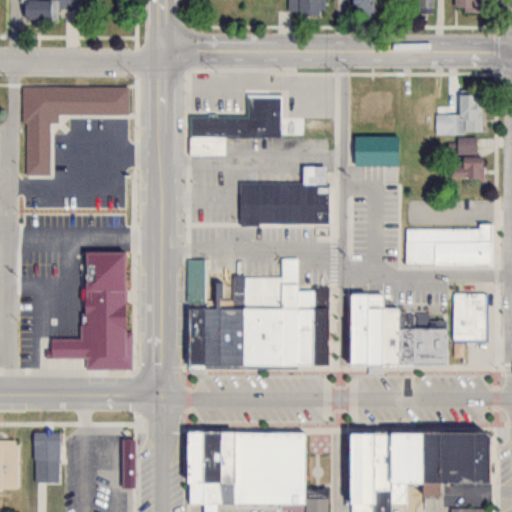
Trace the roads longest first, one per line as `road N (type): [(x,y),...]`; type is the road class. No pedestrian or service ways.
road 1 (tertiary): [(511,395),(161,397)]
road 2 (primary): [(511,49),(163,51)]
road 3 (tertiary): [(161,397),(163,51)]
road 4 (residential): [(163,51),(121,63),(0,61)]
road 5 (tertiary): [(161,397),(0,394)]
